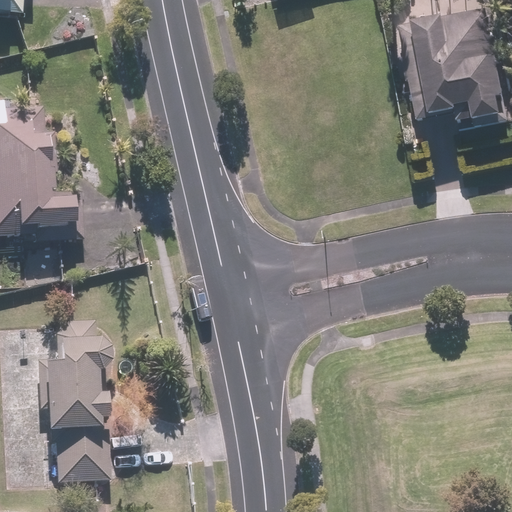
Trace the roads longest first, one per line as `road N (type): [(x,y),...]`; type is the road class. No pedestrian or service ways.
road 1 (residential): [(163,0),(227,284)]
road 2 (residential): [(467,250),(413,284),(235,326)]
road 3 (residential): [(227,284),(401,245),(467,250)]
road 4 (residential): [(235,326),(264,511)]
